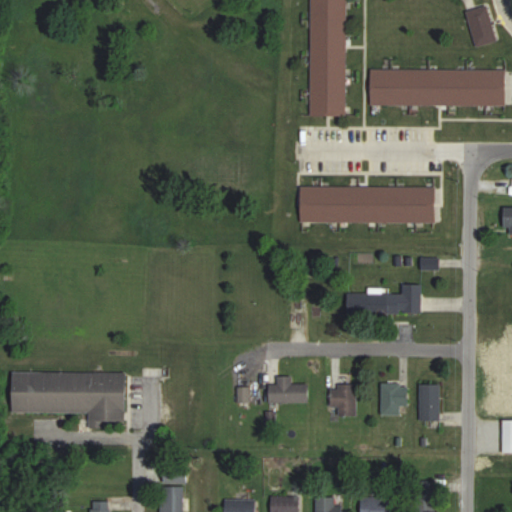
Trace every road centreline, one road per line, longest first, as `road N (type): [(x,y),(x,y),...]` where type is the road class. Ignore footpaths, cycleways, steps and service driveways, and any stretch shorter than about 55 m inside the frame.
road 1 (residential): [(466,511),(470,206)]
road 2 (residential): [(302,147),(511,148)]
road 3 (residential): [(470,350),(274,346)]
